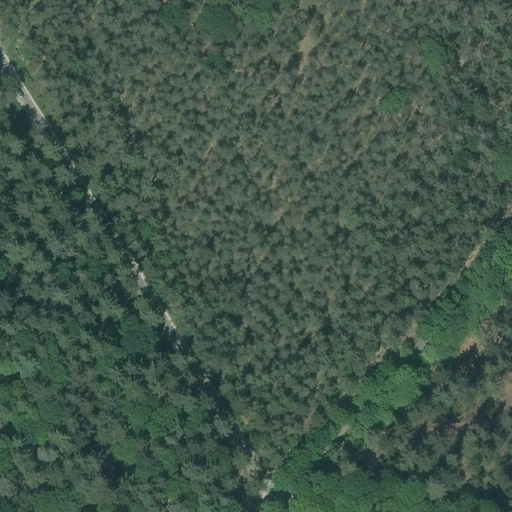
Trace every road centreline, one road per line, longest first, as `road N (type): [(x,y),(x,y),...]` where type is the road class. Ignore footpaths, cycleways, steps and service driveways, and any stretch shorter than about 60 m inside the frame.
road 1 (tertiary): [(273,498),(0,59)]
road 2 (unclassified): [(273,498),(511,246)]
road 3 (track): [(273,498),(423,497),(464,511)]
